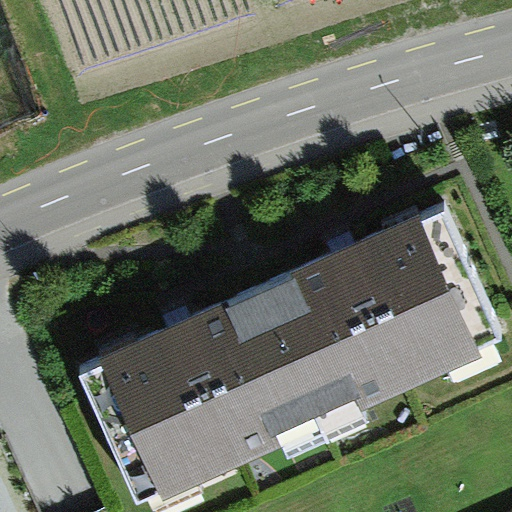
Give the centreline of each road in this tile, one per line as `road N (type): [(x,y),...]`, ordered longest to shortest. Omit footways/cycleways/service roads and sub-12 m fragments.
road 1 (residential): [(511,50),(326,99),(0,234)]
road 2 (unknown): [(0,309),(77,484)]
